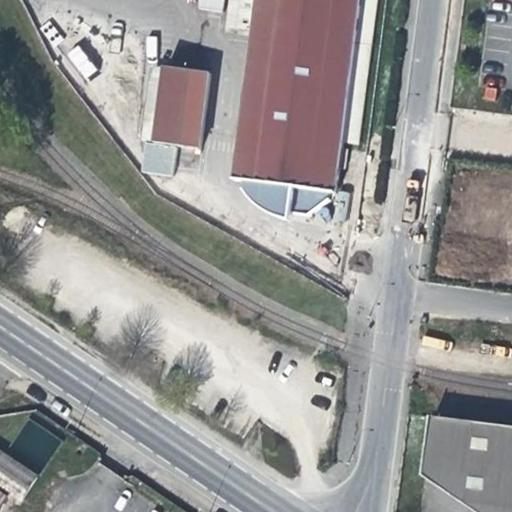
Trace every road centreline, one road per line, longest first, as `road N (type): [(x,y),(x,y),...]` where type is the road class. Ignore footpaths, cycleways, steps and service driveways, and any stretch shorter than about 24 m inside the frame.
road 1 (residential): [(356,511),(373,468),(435,0)]
road 2 (residential): [(269,511),(0,328)]
